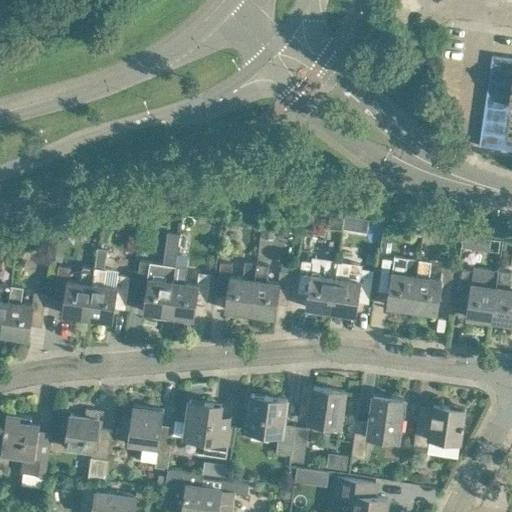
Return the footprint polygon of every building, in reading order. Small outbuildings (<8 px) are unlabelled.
[(511,70),(511,56),(491,54),(490,67),(511,70)] [(511,84),(511,70),(490,67),(488,81),(511,84)] [(510,97),(511,84),(488,81),(486,93),(510,97)] [(509,109),(510,103),(510,97),(486,93),(484,106),(509,109)] [(507,122),(509,109),(484,106),(482,118),(507,122)] [(505,135),(507,122),(482,118),(480,132),(505,135)] [(503,148),(505,138),(505,135),(480,132),(479,145),(503,148)] [(511,149),(511,138),(505,138),(503,148),(511,149)] [(176,260),(180,234),(168,233),(164,258),(176,260)] [(114,306),(125,308),(129,275),(118,273),(118,271),(106,269),(106,268),(103,267),(104,257),(96,255),(94,266),(87,318),(88,318),(88,316),(112,319),(114,306)] [(412,310),(419,258),(395,255),(394,259),(383,257),(378,290),(389,291),(387,304),(411,308),(411,310),(412,310)] [(168,316),(175,264),(176,260),(164,258),(164,262),(140,259),(135,296),(146,297),(144,310),(168,314),(167,316),(168,316)] [(330,312),(338,260),(326,258),(324,274),(312,272),(313,261),(302,259),(297,291),(308,293),(306,306),(330,310),(330,312)] [(438,298),(449,300),(454,267),(442,265),(440,277),(428,276),(431,260),(419,258),(412,310),(413,308),(436,311),(438,298)] [(249,314),(257,262),(245,260),(243,276),(231,275),(232,263),(221,261),(216,293),(227,295),(225,308),(249,312),(249,314)] [(357,300),(368,302),(373,269),(361,267),(362,263),(338,260),(330,312),(331,312),(332,310),(355,313),(357,300)] [(276,302),(287,303),(292,271),(280,269),(278,281),(266,280),(269,264),(257,262),(249,314),(250,314),(251,312),(274,315),(276,302)] [(87,318),(94,266),(82,264),(80,280),(68,279),(70,267),(58,265),(54,298),(65,299),(63,312),(87,316),(86,318),(87,318)] [(195,304),(206,305),(211,273),(199,271),(197,283),(185,282),(187,266),(175,264),(168,316),(169,316),(169,314),(193,317),(195,304)] [(491,321),(498,269),(486,268),(484,284),(472,282),(474,270),(462,268),(457,301),(468,302),(466,316),(490,319),(490,321),(491,321)] [(511,271),(510,271),(498,269),(491,321),(492,319),(511,322),(511,271)] [(3,335),(11,283),(0,281),(0,332),(3,333),(2,335),(3,335)] [(30,323),(41,325),(46,292),(34,291),(32,303),(20,301),(23,285),(11,283),(3,335),(4,336),(5,333),(28,337),(30,323)] [(345,390),(313,385),(308,420),(340,425),(345,390)] [(283,423),(287,398),(251,393),(246,429),(279,433),(276,451),(291,453),(294,424),(283,423)] [(369,422),(356,420),(351,455),(365,457),(368,435),(399,439),(405,398),(373,394),(369,422)] [(220,416),(222,404),(190,399),(184,436),(209,440),(207,454),(226,457),(232,417),(220,416)] [(434,402),(433,406),(431,418),(417,416),(413,443),(428,445),(429,436),(460,441),(465,407),(434,402)] [(162,420),(163,408),(132,404),(127,442),(158,447),(156,455),(169,457),(174,422),(162,420)] [(101,428),(104,411),(86,408),(85,415),(70,412),(65,444),(92,448),(90,456),(108,459),(112,430),(101,428)] [(39,428),(40,422),(31,421),(32,415),(7,412),(1,455),(22,457),(20,471),(24,471),(23,476),(26,481),(30,484),(44,486),(52,430),(39,428)] [(308,426),(294,424),(291,453),(290,458),(304,460),(308,426)] [(215,462),(214,474),(225,475),(227,463),(215,462)] [(188,482),(190,472),(190,470),(168,467),(163,501),(165,501),(166,489),(185,492),(182,511),(195,511),(196,511),(230,511),(234,491),(221,489),(221,487),(188,482)] [(385,511),(387,497),(374,495),(376,481),(336,476),(334,495),(351,497),(349,509),(341,511),(387,511),(385,511)] [(133,511),(135,495),(96,490),(92,511),(133,511)]
